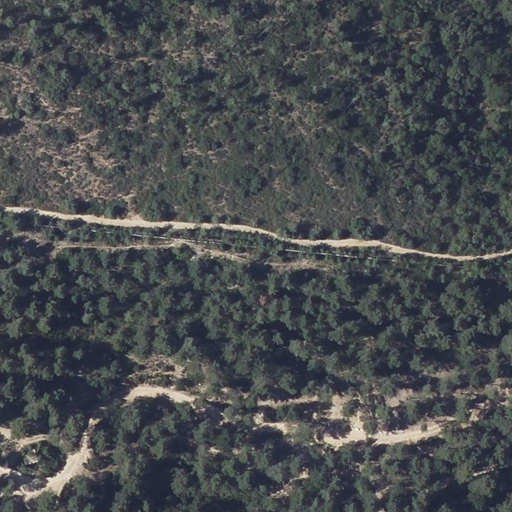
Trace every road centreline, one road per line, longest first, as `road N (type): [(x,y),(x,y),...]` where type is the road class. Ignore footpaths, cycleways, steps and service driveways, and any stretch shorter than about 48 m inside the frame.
road 1 (track): [(0,473),(60,470),(89,414),(132,388),(175,395),(251,426),(356,437),(411,436),(511,384)]
road 2 (track): [(0,201),(450,253),(511,247)]
